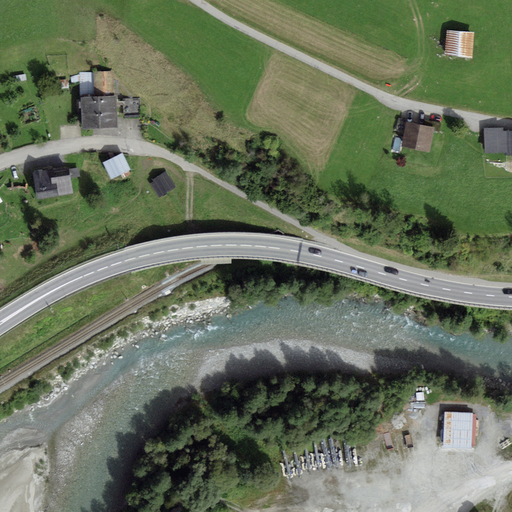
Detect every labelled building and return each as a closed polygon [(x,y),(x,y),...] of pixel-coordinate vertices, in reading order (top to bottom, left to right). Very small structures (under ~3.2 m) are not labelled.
[(477,35),(449,32),(447,54),(474,57),(477,35)] [(115,76),(96,75),(96,90),(115,90),(115,76)] [(117,98),(82,99),(83,130),(118,129),(117,98)] [(436,130),(407,125),(403,147),(433,152),(436,130)] [(511,133),(486,133),(485,154),(511,155),(511,133)] [(124,155),(106,163),(113,179),(131,171),(124,155)] [(71,167),(35,172),(38,198),(75,193),(71,167)] [(169,175),(152,183),(160,199),(177,190),(169,175)] [(475,415),(447,414),(445,449),(473,450),(475,415)]
